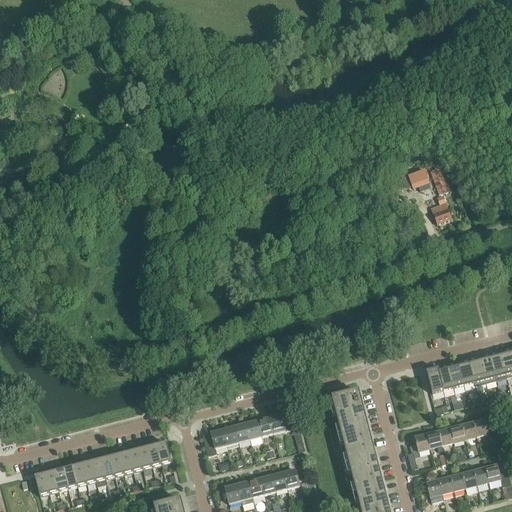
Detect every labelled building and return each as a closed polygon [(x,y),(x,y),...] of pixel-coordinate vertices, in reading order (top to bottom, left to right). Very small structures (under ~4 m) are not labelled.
[(430,174),(435,186),(440,198),(450,194),(445,182),(444,183),(439,171),(430,174)] [(425,174),(409,180),(414,191),(429,185),(425,174)] [(440,209),(431,212),(437,228),(452,222),(446,206),(443,199),(437,201),(440,209)] [(511,358),(511,354),(500,357),(507,382),(511,380),(511,358)] [(500,357),(490,360),(496,384),(497,384),(496,381),(505,378),(506,382),(507,382),(500,357)] [(490,360),(480,362),(486,387),(496,384),(490,360)] [(480,362),(469,365),(476,390),(486,387),(480,362)] [(469,365),(459,368),(464,389),(474,386),(475,390),(476,390),(469,365)] [(459,368),(448,370),(454,392),(464,389),(459,368)] [(448,370),(438,373),(443,394),(454,392),(448,370)] [(438,373),(427,376),(432,397),(443,394),(438,373)] [(332,402),(336,418),(360,511),(389,511),(359,395),(332,402)] [(269,421),(274,437),(293,432),(291,423),(283,425),(281,418),(269,421)] [(269,421),(258,424),(262,440),(274,437),(269,421)] [(297,422),(291,423),(293,432),(294,435),(300,434),(297,422)] [(485,423),(473,426),(477,440),(489,437),(485,423)] [(258,424),(246,427),(250,443),(262,440),(258,424)] [(473,426),(462,429),(465,443),(477,440),(473,426)] [(246,427),(235,430),(239,446),(250,443),(246,427)] [(462,429),(450,432),(454,446),(465,443),(462,429)] [(235,430),(223,433),(227,449),(239,446),(235,430)] [(450,432),(439,435),(442,449),(454,446),(450,432)] [(227,449),(223,433),(211,436),(211,437),(203,439),(208,460),(217,458),(216,452),(227,449)] [(439,435),(427,438),(431,453),(442,449),(439,435)] [(417,447),(410,449),(412,456),(414,456),(415,460),(420,459),(419,455),(431,453),(427,438),(415,441),(417,447)] [(167,447),(157,449),(162,468),(172,466),(167,447)] [(157,449),(148,451),(153,471),(162,468),(157,449)] [(148,451),(138,454),(143,473),(153,471),(148,451)] [(273,453),(266,455),(268,462),(275,460),(273,453)] [(138,454),(129,456),(134,476),(143,473),(138,454)] [(129,456),(120,459),(125,478),(134,476),(129,456)] [(120,459),(111,461),(116,481),(125,478),(120,459)] [(111,461),(101,464),(106,483),(107,483),(116,481),(111,461)] [(101,464),(92,466),(97,485),(96,486),(97,490),(108,488),(107,483),(106,483),(101,464)] [(92,466),(82,468),(87,488),(96,486),(97,485),(92,466)] [(82,468),(73,471),(78,490),(87,488),(82,468)] [(485,472),(489,486),(500,483),(503,491),(505,490),(504,486),(510,485),(508,476),(500,478),(497,469),(485,472)] [(78,490),(73,471),(64,473),(69,493),(78,490)] [(485,472),(474,475),(477,489),(489,486),(485,472)] [(69,493),(64,473),(55,476),(60,495),(69,493)] [(296,473),(284,477),(288,492),(300,489),(296,473)] [(474,475),(462,478),(466,492),(477,489),(474,475)] [(55,476),(45,478),(50,498),(60,495),(55,476)] [(284,477),(272,480),(276,495),(288,492),(284,477)] [(45,478),(35,481),(40,500),(50,498),(45,478)] [(462,478),(450,481),(454,495),(466,492),(462,478)] [(272,480),(261,483),(265,498),(276,495),(272,480)] [(450,481),(439,484),(442,498),(454,495),(450,481)] [(261,483),(249,486),(253,501),(265,498),(261,483)] [(442,498),(439,484),(427,487),(430,501),(442,498)] [(249,486),(237,489),(241,504),(242,504),(243,510),(254,507),(253,501),(249,486)] [(241,504),(237,489),(225,492),(229,507),(241,504)] [(183,511),(181,503),(154,510),(154,511),(183,511)]
